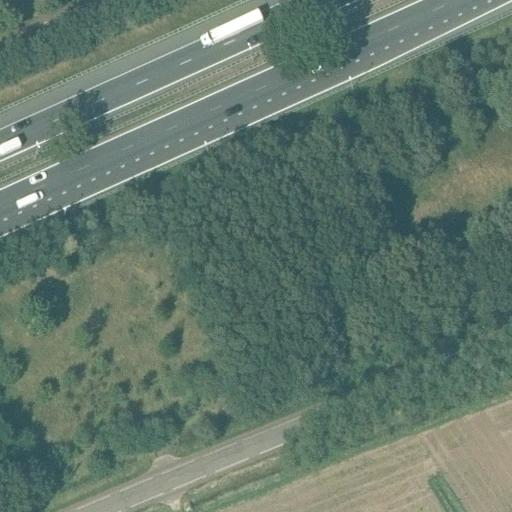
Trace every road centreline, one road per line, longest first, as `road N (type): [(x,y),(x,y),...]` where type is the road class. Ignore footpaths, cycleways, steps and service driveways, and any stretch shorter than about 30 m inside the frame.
road 1 (motorway): [(0,207),(458,0)]
road 2 (tertiary): [(511,341),(97,511)]
road 3 (motorway): [(320,0),(0,144)]
road 4 (unclassified): [(0,51),(113,0)]
